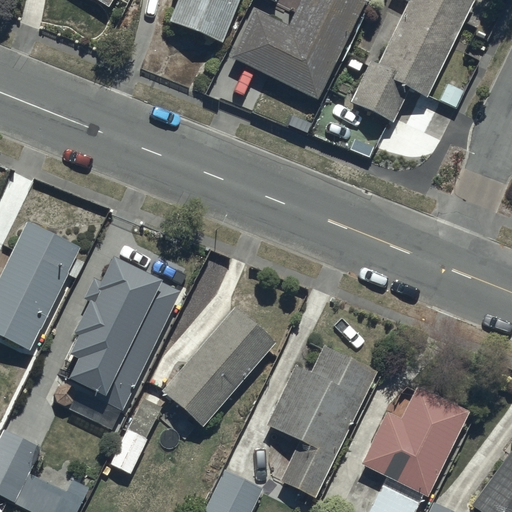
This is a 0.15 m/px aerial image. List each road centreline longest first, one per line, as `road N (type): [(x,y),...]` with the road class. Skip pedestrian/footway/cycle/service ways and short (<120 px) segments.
road 1 (tertiary): [(446,268),(0,92)]
road 2 (residential): [(511,126),(446,268)]
